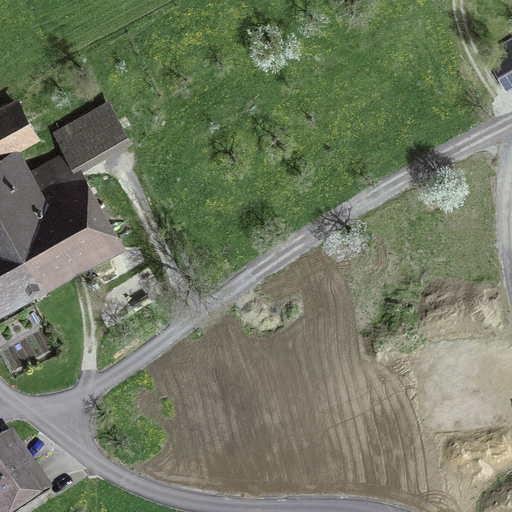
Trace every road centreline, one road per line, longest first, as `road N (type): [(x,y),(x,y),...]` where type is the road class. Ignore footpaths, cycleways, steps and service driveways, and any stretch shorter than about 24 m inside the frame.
road 1 (unclassified): [(30,410),(85,396),(263,267),(511,122)]
road 2 (unclassified): [(375,511),(189,505),(99,467),(30,410)]
road 3 (track): [(118,169),(187,324)]
